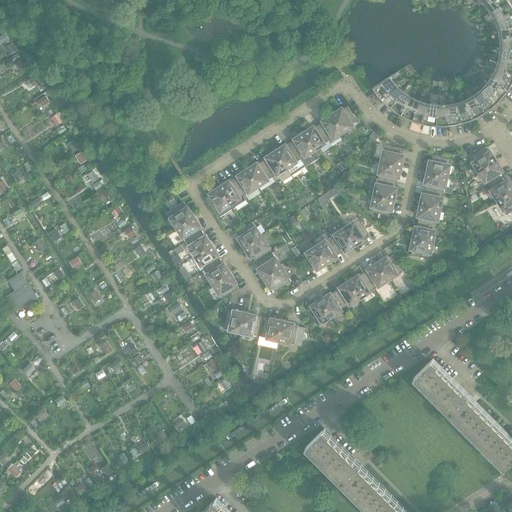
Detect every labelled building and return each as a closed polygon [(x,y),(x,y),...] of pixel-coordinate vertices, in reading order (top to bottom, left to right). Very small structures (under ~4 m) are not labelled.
[(493,11),(509,0),(490,0),(484,5),(485,7),(488,5),(493,11)] [(511,12),(511,1),(511,0),(509,0),(493,11),(496,17),(493,19),(494,21),(511,12)] [(511,25),(511,12),(494,21),(494,22),(498,21),(500,28),(511,25)] [(511,25),(500,28),(502,36),(498,36),(498,38),(511,36),(511,25)] [(511,47),(511,36),(498,38),(498,40),(502,40),(502,47),(511,47)] [(511,47),(502,47),(501,55),(498,54),(497,56),(511,59),(511,47)] [(511,59),(497,56),(497,58),(500,59),(498,66),(511,71),(511,59)] [(21,60),(16,63),(21,70),(26,67),(21,60)] [(511,71),(498,66),(495,73),(492,71),(491,73),(511,84),(511,82),(511,71)] [(508,89),(511,84),(491,73),(490,74),(493,76),(489,83),(505,96),(510,90),(508,89)] [(33,77),(26,82),(29,87),(36,82),(33,77)] [(381,98),(398,82),(397,81),(394,83),(389,77),(371,88),(376,95),(378,94),(381,98)] [(389,108),(402,91),(397,86),(399,83),(398,82),(381,98),(384,101),(383,103),(389,108)] [(505,96),(489,83),(483,88),(481,86),(479,87),(495,104),(498,101),(500,102),(505,96)] [(495,104),(479,87),(478,88),(480,91),(474,95),(474,96),(485,114),(493,109),(491,107),(495,104)] [(401,114),(412,93),(411,93),(409,96),(402,91),(389,108),(395,113),(396,111),(401,114)] [(411,121),(419,101),(412,98),(414,94),(412,93),(401,114),(405,116),(404,118),(411,121)] [(45,96),(37,100),(41,105),(48,101),(45,96)] [(485,114),(474,96),(467,99),(466,96),(464,97),(474,118),(478,116),(479,118),(485,114)] [(474,118),(464,97),(463,97),(464,101),(457,103),(456,103),(461,124),(470,122),(469,120),(474,118)] [(424,123),(429,100),(427,100),(426,103),(419,101),(411,121),(418,124),(419,122),(424,123)] [(436,127),(438,105),(430,104),(431,100),(429,100),(424,123),(429,124),(429,126),(436,127)] [(449,124),(447,101),(445,101),(445,105),(438,105),(436,127),(444,127),(444,125),(449,124)] [(461,124),(456,103),(449,104),(449,101),(447,101),(449,124),(454,124),(455,126),(461,124)] [(358,122),(352,114),(347,106),(342,109),(342,108),(332,114),(344,133),(346,132),(345,130),(358,122)] [(56,114),(51,117),(56,125),(61,121),(56,114)] [(344,133),(332,114),(323,120),(323,121),(319,124),(332,146),(342,140),(338,134),(341,132),(342,134),(344,133)] [(332,146),(319,124),(314,127),(313,126),(304,132),(315,149),(319,146),(323,152),(332,146)] [(320,157),(315,149),(304,132),(294,138),(295,139),(290,142),(305,165),(309,162),(310,163),(320,157)] [(375,142),(379,136),(372,132),(369,137),(375,142)] [(73,140),(67,143),(72,151),(78,148),(73,140)] [(305,165),(290,142),(286,145),(285,144),(276,150),(291,175),(301,169),(301,168),(305,165)] [(401,166),(403,155),(402,155),(403,149),(385,145),(382,159),(379,159),(379,161),(401,166)] [(496,160),(495,158),(490,151),(489,152),(486,147),(470,157),(478,169),(476,171),(477,173),(496,160)] [(291,175),(276,150),(266,157),(267,158),(262,161),(272,176),(275,181),(280,178),(282,181),(291,175)] [(80,152),(75,155),(80,163),(85,160),(80,152)] [(448,173),(451,159),(432,155),(431,161),(430,160),(427,172),(449,176),(450,174),(448,173)] [(504,175),(501,170),(502,170),(496,160),(477,173),(478,175),(480,173),(488,185),(504,175)] [(272,176),(262,161),(257,164),(257,163),(247,169),(260,188),(262,186),(260,184),(272,176)] [(399,177),(400,168),(401,166),(379,161),(378,163),(381,164),(378,178),(396,182),(397,177),(399,177)] [(260,188),(247,169),(238,175),(239,176),(234,179),(244,195),(256,187),(258,189),(260,188)] [(17,170),(12,174),(17,181),(22,178),(17,170)] [(338,181),(341,176),(334,170),(330,176),(338,181)] [(93,171),(87,175),(90,179),(92,182),(98,178),(93,171)] [(443,192),(447,178),(449,179),(449,176),(427,172),(425,182),(426,183),(425,188),(443,192)] [(511,190),(511,185),(508,179),(507,180),(504,175),(488,185),(496,198),(494,199),(495,201),(511,190)] [(334,186),(338,181),(330,176),(326,181),(334,186)] [(394,199),(396,188),(395,187),(396,182),(378,178),(375,192),(372,191),(372,194),(394,199)] [(244,195),(234,179),(229,182),(229,181),(219,187),(231,206),(233,208),(247,199),(244,195)] [(231,206),(219,187),(210,193),(210,194),(205,197),(216,213),(228,205),(229,207),(231,206)] [(440,206),(443,192),(425,188),(424,194),(423,193),(420,204),(442,209),(443,207),(440,206)] [(104,189),(98,194),(101,200),(108,195),(104,189)] [(511,210),(511,190),(495,201),(496,203),(498,202),(507,214),(511,210)] [(314,199),(311,193),(305,197),(309,202),(314,199)] [(391,210),(393,201),(394,199),(372,194),(371,196),(374,197),(370,211),(389,215),(390,209),(391,210)] [(328,204),(323,195),(317,199),(323,207),(328,204)] [(38,197),(30,202),(34,207),(41,202),(38,197)] [(309,202),(305,197),(300,201),(303,206),(309,202)] [(194,216),(192,214),(188,207),(187,207),(183,202),(167,212),(175,225),(173,226),(175,228),(194,216)] [(436,225),(439,211),(442,211),(442,209),(420,204),(418,215),(419,216),(418,221),(436,225)] [(20,208),(13,213),(17,218),(24,214),(20,208)] [(309,215),(304,209),(297,213),(301,220),(309,215)] [(300,220),(295,213),(288,218),(293,225),(300,220)] [(202,231),(199,226),(200,226),(194,216),(175,228),(176,230),(178,229),(186,241),(202,231)] [(369,234),(359,218),(346,226),(345,224),(343,225),(355,244),(365,238),(364,237),(369,234)] [(433,239),(436,225),(418,221),(417,226),(415,226),(413,237),(435,242),(436,240),(433,239)] [(264,235),(262,233),(260,234),(252,222),(236,232),(240,237),(239,237),(245,247),(264,235)] [(355,244),(343,225),(341,227),(342,229),(330,237),(340,253),(345,250),(346,251),(355,244)] [(132,227),(125,231),(129,238),(136,233),(132,227)] [(55,228),(50,232),(55,240),(60,236),(55,228)] [(212,244),(210,242),(206,235),(205,236),(202,231),(186,241),(194,253),(191,255),(193,257),(212,244)] [(291,239),(287,233),(282,236),(286,242),(291,239)] [(340,253),(330,237),(328,238),(325,233),(314,240),(316,243),(315,244),(327,263),(336,257),(336,256),(340,253)] [(271,251),(263,238),(265,237),(264,235),(245,247),(251,256),(252,256),(255,261),(271,251)] [(429,258),(432,244),(435,244),(435,242),(413,237),(411,248),(412,248),(411,254),(429,258)] [(40,239),(34,242),(39,249),(45,246),(40,239)] [(220,259),(217,254),(218,254),(212,244),(193,257),(194,259),(196,257),(204,269),(220,259)] [(327,263),(315,244),(313,245),(314,247),(302,255),(312,271),(317,268),(317,269),(327,263)] [(7,245),(2,249),(11,263),(16,259),(7,245)] [(141,246),(136,249),(141,257),(146,254),(141,246)] [(300,254),(295,246),(291,249),(296,257),(300,254)] [(283,265),(282,263),(280,265),(272,252),(256,262),(259,268),(258,268),(264,278),(283,265)] [(403,270),(392,254),(387,257),(387,256),(377,262),(389,281),(391,280),(390,278),(403,270)] [(76,257),(69,261),(72,267),(79,262),(76,257)] [(230,273),(229,271),(224,263),(223,264),(220,259),(204,269),(212,282),(210,283),(211,285),(230,273)] [(389,281),(377,262),(368,269),(368,270),(364,273),(374,289),(386,281),(387,283),(389,281)] [(291,281),(283,269),(285,267),(283,265),(264,278),(270,287),(271,286),(275,292),(291,281)] [(59,268),(52,272),(57,280),(63,275),(59,268)] [(158,270),(152,274),(157,281),(163,278),(158,270)] [(37,298),(32,289),(21,272),(8,280),(15,290),(6,296),(16,311),(37,298)] [(238,288),(235,283),(236,282),(230,273),(211,285),(212,287),(214,286),(222,298),(238,288)] [(374,289),(364,273),(359,276),(358,275),(349,281),(361,300),(363,298),(362,296),(374,289)] [(414,283),(410,276),(404,280),(408,287),(414,283)] [(361,300),(349,281),(340,287),(340,288),(335,291),(346,307),(358,299),(359,301),(361,300)] [(95,290),(90,294),(95,301),(100,298),(95,290)] [(346,307),(335,291),(331,294),(330,293),(321,299),(333,318),(335,317),(334,315),(346,307)] [(170,292),(165,295),(170,302),(175,299),(170,292)] [(77,298),(72,301),(77,309),(82,306),(77,298)] [(333,318),(321,299),(311,305),(312,306),(307,309),(317,325),(330,317),(331,319),(333,318)] [(178,303),(170,308),(174,313),(181,308),(178,303)] [(240,334),(245,312),(234,310),(233,311),(228,310),(224,328),(238,331),(238,334),(240,334)] [(257,336),(261,317),(256,316),(256,315),(245,312),(240,334),(242,335),(243,332),(257,336)] [(278,342),(282,320),(271,318),(271,319),(265,318),(261,336),(276,340),(275,342),(278,342)] [(299,326),(299,325),(293,324),(293,323),(282,320),(278,342),(280,343),(281,341),(295,344),(302,345),(303,340),(305,340),(306,338),(306,336),(306,335),(304,334),(305,328),(299,326)] [(189,321),(182,326),(185,331),(193,326),(189,321)] [(202,341),(197,344),(202,352),(207,348),(202,341)] [(106,342),(101,345),(106,353),(111,349),(106,342)] [(133,344),(126,349),(129,354),(137,349),(133,344)] [(139,354),(132,359),(135,364),(142,359),(139,354)] [(511,461),(511,437),(433,358),(414,377),(505,469),(511,461)] [(214,359),(208,362),(213,369),(218,365),(214,359)] [(117,360),(109,365),(113,370),(120,365),(117,360)] [(29,363),(23,370),(27,374),(34,368),(29,363)] [(92,373),(97,382),(110,375),(105,366),(92,373)] [(226,378),(220,382),(225,390),(231,386),(226,378)] [(13,379),(9,383),(15,390),(20,385),(13,379)] [(85,380),(77,385),(80,391),(89,386),(85,380)] [(62,395),(54,399),(58,405),(65,401),(62,395)] [(42,410),(36,417),(40,421),(46,414),(42,410)] [(181,418),(174,423),(178,429),(186,424),(181,418)] [(409,511),(325,428),(306,447),(370,511),(409,511)] [(162,430),(157,433),(161,440),(166,437),(162,430)] [(145,443),(138,448),(141,453),(149,448),(145,443)] [(106,464),(101,467),(107,476),(111,473),(106,464)] [(14,466),(10,470),(16,476),(20,471),(14,466)] [(82,483),(75,488),(78,493),(86,488),(82,483)] [(231,511),(217,497),(214,500),(201,511),(231,511)]
